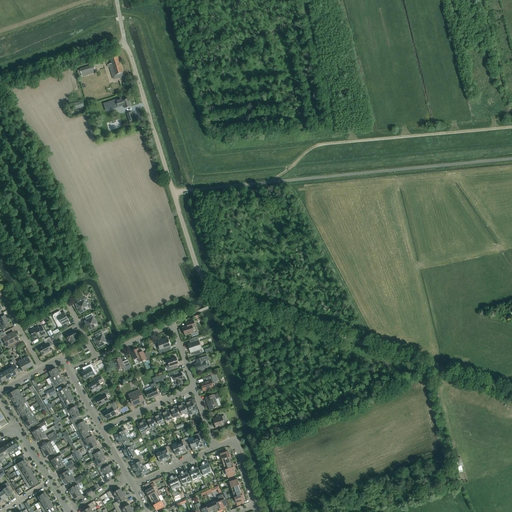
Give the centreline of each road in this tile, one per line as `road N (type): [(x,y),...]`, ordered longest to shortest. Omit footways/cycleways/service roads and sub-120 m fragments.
road 1 (unclassified): [(511,390),(219,293),(196,267),(174,192)]
road 2 (unclassified): [(174,192),(511,159)]
road 3 (track): [(511,128),(324,144),(265,184)]
road 4 (unclassified): [(174,192),(126,43)]
road 5 (residential): [(96,358),(172,324),(194,387)]
road 6 (unclassified): [(0,82),(126,43)]
